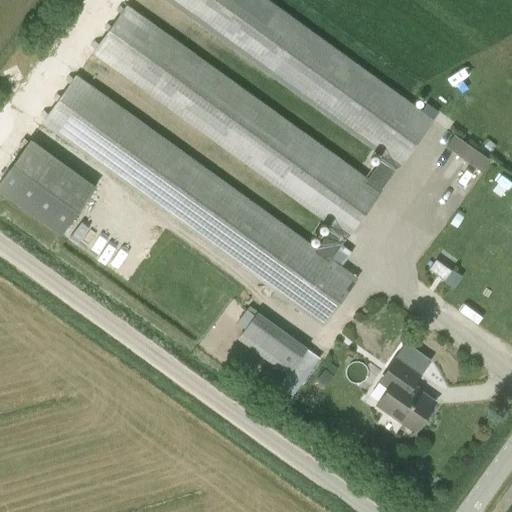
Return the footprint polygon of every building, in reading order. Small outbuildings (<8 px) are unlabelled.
[(354,276),(341,267),(351,253),(337,243),(344,234),(345,234),(379,187),(378,187),(395,164),(396,165),(430,117),(267,0),(168,0),(382,154),(365,177),(125,3),(91,50),(331,224),(314,247),(75,72),(40,120),(320,323),(354,276)] [(447,134),(440,150),(481,168),(488,153),(447,134)] [(95,186),(31,140),(0,182),(0,191),(60,235),(95,186)] [(468,183),(457,200),(475,211),(485,194),(468,183)] [(435,260),(428,270),(443,280),(450,271),(435,260)] [(477,320),(488,305),(475,295),(463,310),(477,320)] [(290,399),(320,358),(255,310),(252,315),(246,310),(236,324),(242,328),(236,336),(288,374),(276,389),(290,399)] [(412,429),(432,400),(409,383),(417,371),(394,355),(385,368),(394,374),(374,403),(412,429)] [(324,370),(316,381),(325,387),(333,377),(324,370)]
